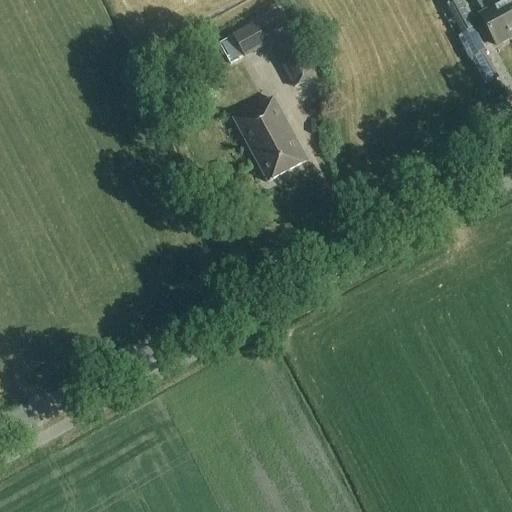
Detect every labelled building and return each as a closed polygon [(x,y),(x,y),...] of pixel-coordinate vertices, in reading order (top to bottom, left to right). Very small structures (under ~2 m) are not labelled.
[(477,0),(484,14),(480,17),(496,47),(511,38),(511,16),(503,0),(477,0)] [(511,0),(503,0),(511,16),(511,0)] [(485,51),(473,29),(459,3),(446,10),(472,58),(485,51)] [(260,20),(269,36),(285,27),(277,12),(260,20)] [(232,37),(245,59),(266,47),(253,25),(232,37)] [(273,51),(294,89),(316,77),(295,39),(273,51)] [(267,184),(306,163),(273,101),(234,122),(267,184)]
